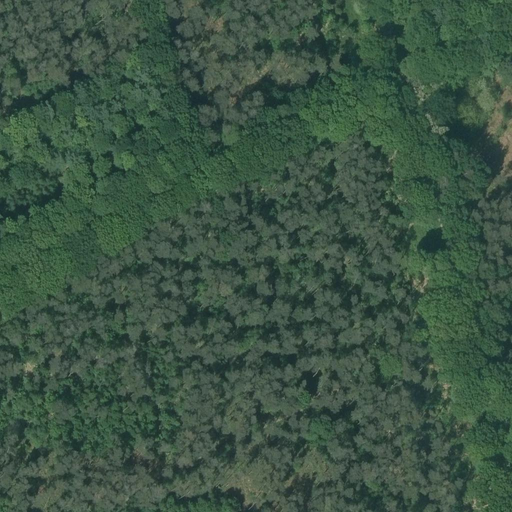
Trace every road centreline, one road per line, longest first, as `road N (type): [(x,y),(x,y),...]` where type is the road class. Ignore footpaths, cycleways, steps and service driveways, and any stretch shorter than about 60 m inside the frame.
road 1 (track): [(0,279),(399,72)]
road 2 (unclassified): [(399,72),(511,473)]
road 3 (unknown): [(174,210),(0,301)]
